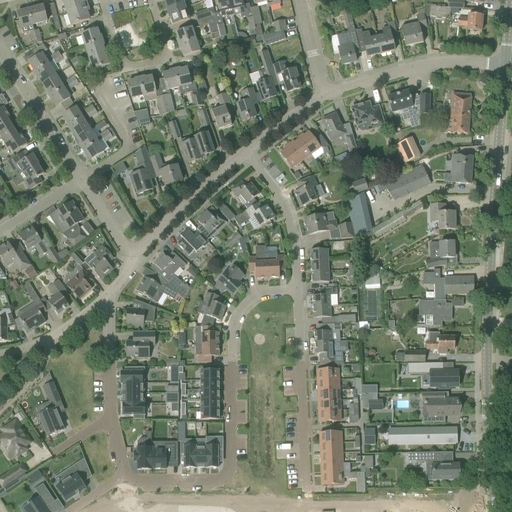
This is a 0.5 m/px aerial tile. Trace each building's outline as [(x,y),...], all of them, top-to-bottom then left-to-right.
[(63,0),(62,1),(66,13),(88,6),(86,1),(83,2),(82,0),(63,0)] [(166,9),(168,14),(185,7),(182,0),(168,0),(165,1),(165,2),(167,8),(166,9)] [(233,16),(229,0),(217,0),(221,19),(233,16)] [(241,0),(229,0),(233,16),(245,13),(241,0)] [(386,0),(385,0),(379,1),(381,8),(388,7),(386,0)] [(448,0),(447,8),(450,8),(450,9),(455,9),(465,9),(465,1),(456,1),(448,0)] [(36,6),(31,8),(35,25),(47,22),(45,16),(43,6),(37,8),(36,6)] [(88,6),(66,13),(71,26),(89,20),(89,19),(86,12),(89,11),(88,6)] [(334,14),(345,11),(346,18),(351,17),(349,6),(332,9),(334,14)] [(418,23),(401,27),(403,37),(406,47),(423,43),(420,30),(427,28),(424,16),(426,16),(425,6),(424,6),(424,9),(417,11),(417,16),(416,17),(418,23)] [(437,7),(425,6),(426,16),(449,18),(450,9),(450,8),(447,8),(437,7)] [(185,7),(168,14),(169,19),(170,18),(172,24),(172,25),(189,20),(185,7)] [(35,25),(31,8),(25,9),(26,10),(17,13),(21,28),(31,26),(35,25)] [(197,21),(198,21),(214,16),(213,8),(195,14),(197,21)] [(251,9),(252,18),(254,26),(262,24),(258,8),(251,9)] [(467,27),(467,31),(481,32),(482,16),(468,15),(467,19),(458,19),(457,26),(467,27)] [(207,25),(211,35),(212,35),(219,33),(218,26),(217,26),(214,16),(198,21),(200,27),(207,25)] [(254,26),(252,18),(247,19),(249,31),(255,30),(254,26)] [(384,36),(377,38),(380,54),(394,51),(391,38),(397,37),(394,22),(387,23),(388,28),(382,29),(384,36)] [(286,31),(284,23),(273,25),(275,33),(283,31),(286,31)] [(218,26),(219,33),(221,37),(226,36),(223,25),(218,26)] [(176,41),(178,46),(195,39),(191,28),(175,33),(176,34),(178,40),(176,41)] [(80,35),(85,47),(102,41),(100,36),(99,36),(97,30),(97,29),(80,35)] [(361,30),(355,31),(358,46),(364,45),(367,58),(380,54),(377,38),(370,39),(368,32),(362,34),(361,30)] [(285,40),(283,31),(275,33),(262,36),(265,46),(285,40)] [(358,46),(355,31),(342,34),(343,38),(337,40),(339,48),(338,48),(342,65),(356,62),(353,52),(358,51),(359,51),(358,46)] [(67,39),(65,34),(57,36),(59,42),(67,39)] [(195,39),(178,46),(180,50),(181,50),(183,56),(183,57),(200,52),(195,39)] [(85,47),(89,59),(105,53),(103,46),(104,46),(102,41),(85,47)] [(32,71),(34,74),(49,65),(42,54),(47,51),(43,45),(32,52),(36,58),(28,62),(33,70),(32,71)] [(277,82),(272,66),(267,52),(260,54),(265,70),(258,73),(261,83),(257,84),(259,92),(262,101),(276,97),(273,87),(279,85),(277,81),(277,82)] [(50,57),(53,61),(61,56),(58,53),(50,57)] [(105,53),(89,59),(92,70),(110,64),(108,59),(107,60),(105,53)] [(61,56),(53,61),(55,65),(63,60),(61,56)] [(70,61),(73,66),(80,62),(77,57),(70,61)] [(80,62),(73,66),(76,71),(83,66),(80,62)] [(275,66),(272,66),(277,82),(277,81),(283,80),(287,93),(300,89),(297,79),(298,79),(295,69),(287,72),(284,62),(275,66)] [(39,80),(42,85),(56,76),(49,65),(34,74),(38,80),(39,80)] [(179,69),(174,70),(179,88),(180,95),(198,91),(197,84),(191,85),(189,77),(187,68),(186,68),(186,69),(180,70),(179,69)] [(163,74),(162,74),(165,84),(166,91),(179,88),(174,70),(169,71),(170,73),(164,74),(163,74)] [(44,90),(48,97),(63,87),(56,76),(42,85),(45,90),(44,90)] [(66,82),(68,86),(76,81),(74,77),(66,82)] [(139,78),(143,96),(148,95),(148,99),(157,97),(154,86),(152,77),(145,78),(144,77),(139,78)] [(141,97),(143,96),(139,78),(134,80),(135,81),(127,82),(131,99),(141,97)] [(76,81),(68,86),(70,89),(78,85),(76,81)] [(63,87),(48,97),(50,100),(51,99),(56,107),(65,102),(70,99),(63,87)] [(244,103),(237,105),(239,113),(242,122),(255,118),(252,106),(257,104),(254,95),(253,90),(241,93),(244,103)] [(420,97),(418,97),(417,95),(410,97),(408,91),(387,97),(391,113),(407,109),(410,120),(408,120),(411,129),(420,126),(420,115),(420,97)] [(217,97),(221,109),(212,112),(215,121),(218,130),(231,126),(229,121),(230,120),(229,118),(228,116),(234,114),(227,94),(217,97)] [(453,121),(452,133),(468,134),(471,96),(453,94),(450,121),(453,121)] [(160,98),(155,99),(159,116),(165,115),(174,113),(170,95),(162,97),(160,98)] [(420,95),(420,97),(420,115),(429,115),(429,95),(420,95)] [(192,101),(194,108),(202,106),(200,99),(192,101)] [(384,126),(378,107),(370,109),(369,103),(351,108),(354,118),(356,127),(363,125),(364,124),(366,131),(374,129),(384,126)] [(85,111),(87,114),(94,110),(92,106),(85,111)] [(0,122),(10,116),(8,113),(7,113),(3,107),(0,108),(0,122)] [(66,125),(68,128),(83,119),(76,107),(62,116),(67,124),(66,125)] [(94,110),(87,114),(89,118),(97,113),(94,110)] [(177,113),(179,120),(187,118),(184,110),(177,113)] [(199,113),(204,128),(211,126),(205,110),(199,113)] [(322,120),(326,129),(331,141),(341,137),(344,145),(347,144),(349,152),(352,152),(356,150),(357,150),(352,135),(346,136),(340,123),(335,114),(322,120)] [(0,135),(12,127),(9,122),(12,120),(10,116),(0,122),(0,135)] [(73,134),(76,138),(90,130),(83,119),(68,128),(72,134),(73,134)] [(139,128),(150,125),(149,120),(149,119),(142,120),(137,121),(139,128)] [(169,126),(174,141),(181,139),(176,124),(169,126)] [(0,141),(1,141),(4,146),(22,135),(19,131),(16,133),(12,127),(0,135),(0,141)] [(78,144),(82,150),(97,141),(90,130),(76,138),(79,144),(78,144)] [(100,135),(102,139),(110,134),(108,130),(100,135)] [(194,139),(195,141),(200,157),(214,153),(210,143),(206,130),(200,132),(202,136),(194,139)] [(298,138),(299,139),(311,155),(321,148),(315,140),(309,132),(304,136),(303,134),(298,138)] [(110,134),(102,139),(105,143),(112,138),(110,134)] [(22,135),(4,146),(6,150),(8,149),(11,154),(18,150),(27,145),(23,139),(24,138),(22,135)] [(394,146),(403,165),(420,157),(411,138),(394,146)] [(293,141),(288,145),(301,162),(311,155),(299,139),(294,143),(293,141)] [(200,157),(195,141),(187,144),(186,140),(180,142),(184,155),(188,164),(201,160),(200,157)] [(97,141),(82,150),(84,154),(85,153),(90,161),(104,152),(97,141)] [(301,162),(288,145),(283,148),(284,150),(279,154),(291,169),(301,162)] [(133,175),(129,177),(131,183),(134,190),(135,189),(137,195),(153,190),(150,180),(155,179),(154,176),(150,163),(149,159),(145,148),(145,147),(135,154),(139,167),(137,168),(139,173),(133,175)] [(22,175),(39,164),(40,163),(37,159),(36,160),(32,154),(26,158),(23,152),(14,158),(10,161),(16,170),(18,169),(22,175)] [(345,154),(340,156),(343,163),(348,160),(345,154)] [(149,159),(150,163),(154,176),(155,179),(162,176),(165,186),(181,180),(178,171),(177,166),(170,169),(168,164),(163,166),(159,155),(158,155),(149,159)] [(450,183),(471,185),(473,157),(457,156),(455,175),(451,175),(450,183)] [(388,166),(391,174),(399,172),(397,163),(388,166)] [(39,164),(22,175),(25,179),(23,181),(24,182),(29,191),(42,183),(38,177),(43,174),(40,168),(41,168),(39,164)] [(383,183),(393,202),(430,184),(422,165),(383,183)] [(110,177),(113,182),(118,179),(115,174),(110,177)] [(299,191),(294,193),(300,208),(309,204),(317,200),(317,199),(324,196),(320,186),(317,187),(312,177),(305,180),(296,184),(299,191)] [(351,184),(355,195),(368,190),(364,180),(351,184)] [(241,182),(231,191),(237,199),(246,210),(247,210),(250,208),(257,204),(259,203),(255,198),(259,195),(250,184),(246,187),(241,182)] [(419,201),(372,230),(371,230),(375,237),(423,208),(419,201)] [(60,221),(55,225),(61,235),(66,239),(74,248),(87,238),(79,229),(77,225),(83,221),(72,202),(55,213),(60,221)] [(235,218),(234,218),(239,227),(249,220),(254,218),(259,227),(266,223),(274,218),(267,206),(262,209),(259,203),(257,204),(250,208),(247,210),(244,212),(235,218)] [(430,206),(430,218),(438,218),(438,230),(455,230),(454,213),(444,213),(444,205),(430,206)] [(206,212),(197,221),(202,226),(197,230),(198,232),(200,234),(206,241),(216,231),(226,223),(218,214),(213,219),(211,217),(206,212)] [(231,213),(226,218),(229,221),(234,218),(235,218),(231,213)] [(304,219),(308,236),(317,233),(337,229),(335,221),(323,224),(321,215),(304,219)] [(341,238),(354,237),(350,222),(338,225),(341,238)] [(18,236),(24,245),(28,251),(35,246),(41,257),(46,253),(54,265),(60,262),(51,248),(47,251),(45,249),(41,242),(32,227),(18,236)] [(178,243),(177,244),(184,252),(188,257),(194,251),(196,254),(202,247),(203,249),(209,244),(206,241),(200,234),(198,232),(193,237),(187,230),(181,237),(180,236),(178,237),(177,238),(177,240),(177,242),(178,243)] [(233,239),(224,246),(228,250),(241,238),(237,233),(232,238),(233,239)] [(425,262),(426,270),(444,266),(446,266),(446,259),(454,258),(453,242),(438,243),(428,244),(428,261),(425,262)] [(0,247),(0,257),(1,259),(6,267),(16,261),(22,271),(31,266),(17,244),(11,248),(8,243),(0,247)] [(85,263),(94,273),(100,280),(109,273),(108,271),(111,268),(107,264),(113,259),(104,248),(95,256),(94,255),(85,263)] [(310,251),(311,262),(328,261),(327,250),(320,250),(310,251)] [(84,263),(75,253),(71,257),(78,265),(80,267),(84,263)] [(162,255),(150,269),(155,273),(177,294),(184,301),(186,297),(191,290),(185,284),(184,285),(173,275),(180,268),(182,270),(186,265),(179,259),(172,253),(166,259),(162,255)] [(277,254),(266,255),(267,279),(279,278),(279,271),(285,271),(284,256),(277,257),(277,254)] [(267,279),(266,255),(255,255),(255,258),(248,258),(249,263),(249,273),(255,272),(255,279),(267,279)] [(311,262),(311,273),(328,272),(328,261),(311,262)] [(78,279),(68,287),(72,292),(79,300),(91,289),(87,284),(92,280),(82,270),(83,270),(80,267),(78,265),(74,268),(79,273),(75,276),(78,279)] [(217,284),(214,287),(221,295),(225,291),(231,296),(242,285),(239,282),(244,276),(237,270),(232,266),(227,272),(227,271),(216,283),(217,284)] [(32,270),(26,273),(30,279),(36,276),(32,270)] [(423,274),(423,286),(434,285),(434,301),(436,301),(446,301),(446,294),(463,294),(473,294),(473,278),(463,278),(444,278),(444,279),(439,279),(439,270),(433,270),(433,274),(423,274)] [(195,271),(191,275),(195,279),(199,275),(195,271)] [(328,272),(311,273),(312,284),(329,283),(328,272)] [(144,277),(136,291),(138,292),(138,294),(141,295),(143,295),(144,296),(152,301),(157,304),(163,294),(174,300),(177,294),(155,273),(152,277),(150,281),(144,277)] [(380,289),(380,276),(365,277),(366,289),(380,289)] [(53,311),(54,310),(58,315),(69,307),(64,300),(69,297),(63,289),(58,281),(48,288),(54,297),(47,302),(53,311)] [(28,282),(24,284),(30,294),(34,292),(28,282)] [(312,296),(313,308),(330,307),(337,306),(337,295),(337,288),(336,288),(328,289),(327,289),(318,289),(319,296),(312,296)] [(203,303),(207,304),(204,316),(220,321),(225,307),(220,305),(222,299),(206,293),(203,303)] [(18,318),(13,321),(15,327),(16,327),(17,331),(24,327),(27,332),(37,325),(38,327),(45,322),(41,315),(46,312),(41,303),(39,300),(35,303),(25,309),(27,312),(18,318)] [(420,302),(419,315),(425,315),(424,327),(441,327),(441,321),(450,321),(451,305),(446,305),(446,301),(435,301),(435,303),(434,303),(420,302)] [(131,326),(141,327),(143,327),(143,322),(153,323),(155,308),(151,307),(143,304),(142,311),(127,309),(125,324),(132,325),(131,326)] [(331,318),(330,307),(313,308),(313,319),(323,318),(331,318)] [(0,341),(7,341),(6,331),(6,327),(15,327),(13,321),(10,309),(3,309),(0,311),(0,341)] [(355,323),(355,315),(337,316),(337,317),(333,317),(334,325),(337,324),(341,324),(355,323)] [(340,342),(339,331),(342,331),(341,324),(337,324),(334,325),(322,325),(322,332),(314,332),(314,343),(332,343),(340,342)] [(212,333),(212,327),(195,327),(195,345),(219,345),(218,333),(212,333)] [(149,358),(149,346),(155,346),(155,332),(132,332),(132,342),(126,342),(126,357),(137,357),(137,359),(143,359),(149,358)] [(437,354),(438,354),(447,354),(447,349),(454,350),(454,338),(439,337),(439,335),(429,335),(429,343),(426,343),(426,350),(437,350),(437,354)] [(340,352),(340,342),(332,343),(314,343),(315,347),(313,347),(314,353),(315,353),(315,355),(320,354),(321,365),(343,364),(342,352),(340,352)] [(219,345),(195,345),(195,357),(197,357),(197,363),(211,363),(211,357),(219,357),(219,345)] [(395,354),(395,361),(404,361),(424,362),(425,352),(404,351),(404,354),(395,354)] [(442,364),(408,364),(408,374),(430,373),(430,387),(439,387),(439,389),(448,389),(448,387),(458,387),(457,372),(442,372),(442,364)] [(124,372),(120,372),(120,384),(122,384),(144,384),(144,368),(124,368),(124,372)] [(338,380),(338,370),(317,371),(317,377),(318,377),(319,381),(338,380)] [(219,371),(200,371),(201,381),(219,381),(219,371)] [(339,391),(338,380),(319,381),(319,386),(317,386),(317,392),(339,391)] [(219,381),(201,381),(201,391),(219,391),(219,381)] [(53,383),(43,387),(51,405),(60,402),(53,383)] [(122,384),(122,394),(144,394),(144,384),(122,384)] [(219,391),(201,391),(201,400),(219,400),(219,391)] [(339,401),(339,391),(317,392),(318,397),(319,397),(319,402),(339,401)] [(421,393),(421,402),(424,402),(424,404),(421,404),(421,416),(433,416),(433,420),(443,420),(443,416),(444,416),(457,416),(457,406),(458,406),(458,403),(457,403),(457,400),(448,400),(444,400),(444,393),(421,393)] [(122,394),(122,404),(144,404),(144,394),(122,394)] [(376,394),(361,394),(361,395),(362,409),(368,409),(368,411),(382,411),(382,400),(377,401),(376,394)] [(29,398),(21,404),(26,412),(35,407),(29,398)] [(219,400),(201,400),(201,410),(219,410),(219,400)] [(340,411),(339,401),(319,402),(320,406),(318,406),(318,412),(340,411)] [(122,404),(122,416),(133,416),(133,420),(144,420),(144,404),(122,404)] [(55,408),(38,415),(47,437),(64,430),(55,408)] [(219,410),(201,410),(201,420),(219,420),(219,410)] [(340,422),(340,411),(318,412),(319,418),(320,418),(320,422),(340,422)] [(21,412),(15,416),(20,422),(25,419),(21,412)] [(27,450),(20,439),(25,435),(16,421),(2,430),(4,433),(0,436),(0,446),(4,453),(11,448),(16,457),(27,450)] [(427,430),(391,430),(391,442),(455,441),(454,429),(427,430)] [(341,443),(341,433),(321,434),(321,438),(320,439),(320,444),(341,443)] [(373,436),(363,437),(363,446),(374,446),(373,436)] [(205,446),(205,448),(206,448),(206,469),(218,468),(218,451),(223,451),(223,437),(216,437),(216,446),(205,446)] [(137,453),(134,453),(134,462),(137,462),(137,470),(151,470),(151,450),(152,450),(152,442),(151,442),(146,442),(146,448),(137,448),(137,453)] [(185,442),(180,442),(180,455),(183,455),(184,469),(195,469),(195,448),(196,448),(196,446),(185,446),(185,442)] [(342,453),(341,443),(320,444),(320,450),(322,450),(322,454),(342,453)] [(152,450),(151,450),(151,470),(152,470),(152,469),(166,469),(166,468),(166,461),(175,461),(175,445),(164,445),(164,450),(152,450)] [(196,448),(195,448),(195,469),(196,469),(196,468),(206,468),(206,469),(206,448),(205,448),(196,448)] [(342,464),(342,453),(322,454),(322,458),(321,459),(321,465),(342,464)] [(433,479),(459,479),(458,465),(442,466),(442,453),(416,454),(416,463),(432,462),(433,479)] [(372,457),(364,457),(365,467),(365,469),(369,469),(372,469),(372,457)] [(84,459),(74,465),(79,473),(88,468),(84,459)] [(343,474),(342,464),(321,465),(321,470),(323,470),(323,475),(343,474)] [(16,478),(12,471),(0,479),(0,483),(2,487),(16,478)] [(38,471),(27,478),(32,485),(43,478),(38,471)] [(343,485),(343,479),(348,478),(348,480),(356,479),(356,473),(343,474),(323,475),(323,479),(322,479),(322,485),(343,485)] [(75,474),(56,487),(63,498),(64,498),(66,501),(85,489),(75,474)] [(39,497),(28,505),(32,511),(30,511),(50,511),(51,511),(48,507),(55,502),(43,484),(34,490),(39,497)]
